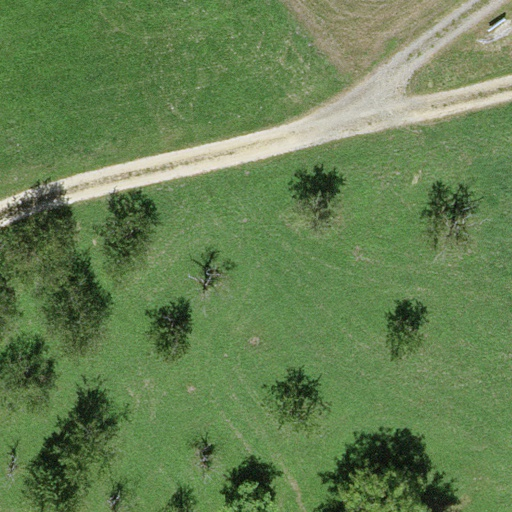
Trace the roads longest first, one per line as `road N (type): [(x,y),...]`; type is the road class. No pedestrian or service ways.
road 1 (track): [(485,0),(402,62),(360,119),(75,189),(0,218)]
road 2 (track): [(360,119),(511,88)]
